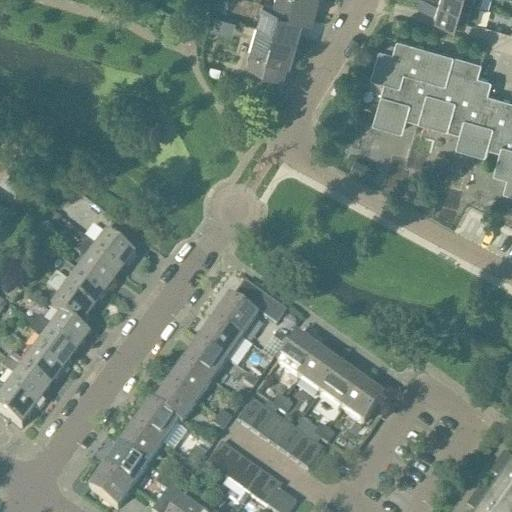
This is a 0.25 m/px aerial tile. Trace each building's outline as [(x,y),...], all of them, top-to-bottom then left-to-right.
[(273,0),(272,5),(303,14),(303,15),(312,18),(317,0),(273,0)] [(480,7),(456,0),(439,0),(439,2),(433,0),(418,0),(417,7),(475,23),(480,7)] [(272,5),(263,2),(256,26),(296,37),(303,15),(303,14),(272,5)] [(251,50),(247,67),(283,77),(287,61),(289,61),(296,37),(256,26),(249,50),(251,50)] [(511,193),(511,100),(488,94),(491,80),(478,76),(482,63),(481,63),(481,62),(397,38),(393,52),(379,48),(370,78),(384,82),(372,123),(402,132),(406,118),(459,133),(455,147),(485,156),(487,148),(499,151),(493,172),(507,176),(503,191),(511,193)] [(208,73),(208,74),(210,75),(218,77),(220,69),(210,66),(208,73)] [(368,180),(374,169),(355,159),(350,171),(368,180)] [(425,192),(419,212),(431,216),(437,195),(425,192)] [(55,214),(49,222),(56,227),(61,221),(62,220),(55,214)] [(56,227),(56,228),(79,245),(84,238),(61,221),(56,227)] [(79,245),(121,276),(136,258),(106,236),(97,248),(84,238),(79,245)] [(121,276),(79,245),(74,251),(87,261),(78,273),(108,295),(121,276)] [(108,295),(78,273),(70,284),(57,275),(51,282),(94,313),(108,295)] [(4,281),(4,280),(0,285),(0,288),(7,294),(13,287),(4,281)] [(94,313),(51,282),(47,288),(60,297),(51,310),(60,317),(61,318),(62,318),(81,333),(82,331),(81,331),(94,313)] [(245,284),(235,298),(277,327),(286,314),(245,284)] [(214,322),(244,342),(259,320),(230,300),(214,322)] [(61,318),(60,317),(52,328),(39,319),(34,325),(77,357),(91,338),(82,331),(81,333),(62,318),(61,318)] [(199,343),(228,363),(244,342),(214,322),(199,343)] [(77,357),(34,325),(29,332),(42,341),(33,353),(63,376),(77,357)] [(278,333),(273,340),(284,347),(288,341),(278,333)] [(299,382),(309,369),(320,353),(298,338),(277,367),(299,382)] [(184,364),(191,369),(213,385),(228,363),(199,343),(184,364)] [(63,376),(33,353),(25,365),(12,355),(7,362),(50,394),(63,376)] [(320,353),(309,369),(299,382),(320,397),(341,369),(320,353)] [(50,394),(7,362),(2,368),(15,378),(6,390),(36,412),(50,394)] [(213,385),(191,369),(184,364),(169,385),(198,406),(213,385)] [(341,369),(320,397),(342,412),(362,384),(341,369)] [(263,378),(252,370),(248,377),(258,384),(263,378)] [(258,384),(248,377),(243,383),(254,390),(258,384)] [(362,384),(342,412),(363,428),(384,399),(362,384)] [(198,406),(169,385),(154,407),(183,428),(198,406)] [(243,405),(251,394),(243,389),(235,400),(243,405)] [(36,412),(6,390),(0,398),(0,414),(22,431),(36,412)] [(279,397),(272,407),(278,412),(286,401),(279,397)] [(248,430),(263,409),(253,401),(238,423),(248,430)] [(286,401),(278,412),(285,416),(292,406),(286,401)] [(135,427),(164,448),(179,426),(182,428),(183,428),(154,407),(150,405),(135,427)] [(258,437),(273,416),(263,409),(248,430),(258,437)] [(217,419),(228,427),(232,420),(222,413),(217,419)] [(268,444),(283,423),(273,416),(258,437),(268,444)] [(213,426),(223,433),(228,427),(217,419),(213,426)] [(278,451),(293,430),(283,423),(268,444),(278,451)] [(120,448),(149,469),(164,448),(135,427),(120,448)] [(321,442),(328,432),(322,427),(314,437),(321,442)] [(293,430),(278,451),(288,458),(303,437),(293,430)] [(328,432),(321,442),(327,446),(334,436),(328,432)] [(298,465),(313,443),(303,437),(288,458),(298,465)] [(308,472),(323,451),(313,443),(298,465),(308,472)] [(217,474),(233,453),(222,445),(207,467),(217,474)] [(149,469),(120,448),(105,469),(134,490),(149,469)] [(227,481),(243,460),(233,453),(217,474),(227,481)] [(511,466),(511,459),(505,454),(497,464),(509,472),(511,466)] [(201,464),(191,457),(186,464),(196,471),(201,464)] [(237,488),(252,467),(243,460),(227,481),(237,488)] [(196,471),(186,464),(181,471),(191,479),(196,471)] [(501,482),(509,472),(497,464),(490,474),(501,482)] [(247,495),(262,474),(252,467),(237,488),(247,495)] [(134,490),(105,469),(90,491),(119,511),(134,490)] [(257,502),(272,480),(262,474),(247,495),(257,502)] [(267,510),(279,493),(283,488),(272,480),(257,502),(267,510)] [(218,482),(211,493),(218,497),(225,487),(218,482)] [(167,511),(171,507),(180,494),(171,486),(161,500),(157,506),(165,511),(167,511)] [(511,511),(511,486),(493,511),(511,511)] [(225,487),(218,497),(224,502),(231,492),(225,487)] [(481,487),(474,497),(485,505),(492,495),(481,487)] [(280,494),(269,511),(270,511),(292,511),(297,506),(280,494)] [(473,511),(480,511),(485,505),(474,497),(467,507),(473,511)] [(196,511),(182,502),(175,511),(196,511)]
